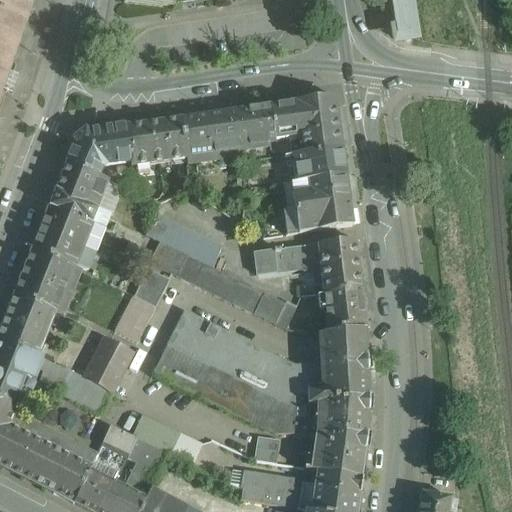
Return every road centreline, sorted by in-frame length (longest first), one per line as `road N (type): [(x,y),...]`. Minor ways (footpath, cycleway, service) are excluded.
road 1 (residential): [(395,511),(410,387),(372,176)]
road 2 (tertiary): [(81,13),(86,59),(105,88),(285,68),(350,70)]
road 3 (residential): [(81,13),(0,254)]
